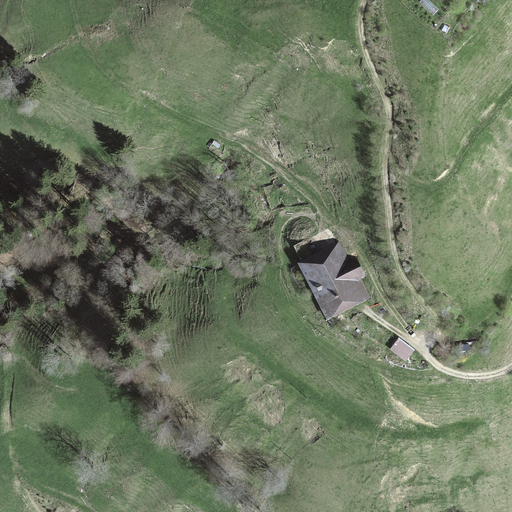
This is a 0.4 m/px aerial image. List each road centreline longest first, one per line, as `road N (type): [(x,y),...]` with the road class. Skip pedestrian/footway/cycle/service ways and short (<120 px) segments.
road 1 (track): [(364,0),(363,50),(388,115),(393,244),(440,329),(427,351)]
road 2 (track): [(282,169),(239,139),(113,79),(85,43),(72,0)]
road 3 (track): [(36,511),(9,454),(9,365),(19,359),(50,387),(82,391)]
